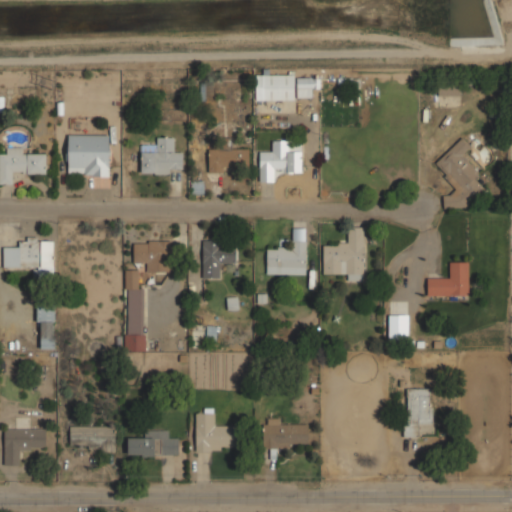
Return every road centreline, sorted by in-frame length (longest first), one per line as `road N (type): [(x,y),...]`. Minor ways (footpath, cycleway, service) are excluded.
road 1 (residential): [(511,485),(0,484)]
road 2 (residential): [(0,209),(432,202)]
